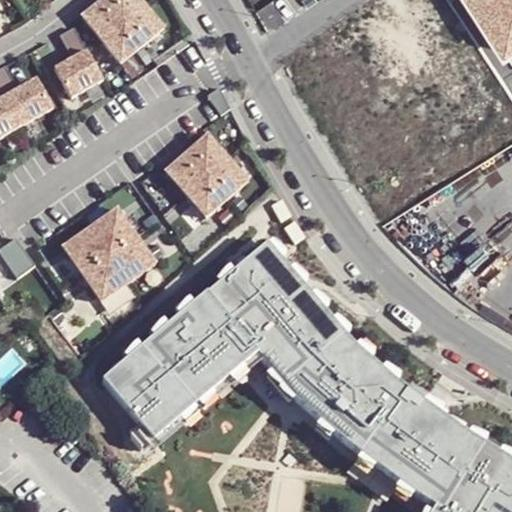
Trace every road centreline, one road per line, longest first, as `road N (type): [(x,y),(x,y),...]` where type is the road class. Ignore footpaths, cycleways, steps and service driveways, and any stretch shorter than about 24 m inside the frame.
road 1 (residential): [(511,381),(324,221),(235,67)]
road 2 (residential): [(235,67),(211,67),(0,222)]
road 3 (unknown): [(365,0),(465,164)]
